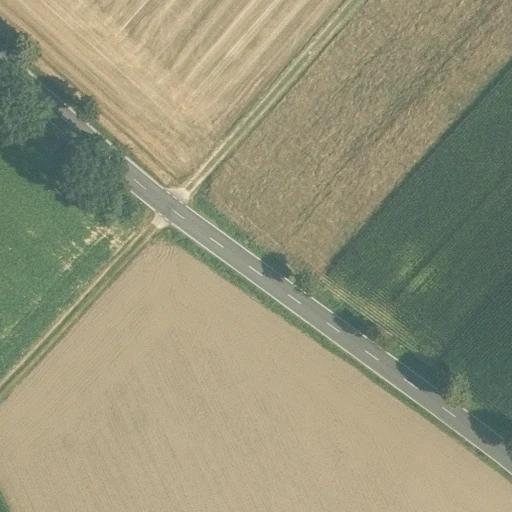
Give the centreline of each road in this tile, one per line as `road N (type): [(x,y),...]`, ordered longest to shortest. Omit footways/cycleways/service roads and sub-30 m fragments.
road 1 (tertiary): [(511,462),(131,181),(0,63)]
road 2 (track): [(0,396),(358,0)]
